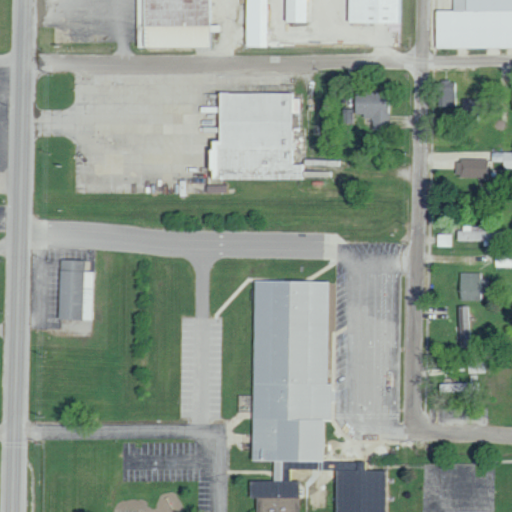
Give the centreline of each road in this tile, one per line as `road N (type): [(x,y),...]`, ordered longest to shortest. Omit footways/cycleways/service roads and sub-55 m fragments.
road 1 (secondary): [(11,511),(28,0)]
road 2 (residential): [(511,66),(0,63)]
road 3 (residential): [(422,420),(414,390),(428,0)]
road 4 (residential): [(214,435),(14,439)]
